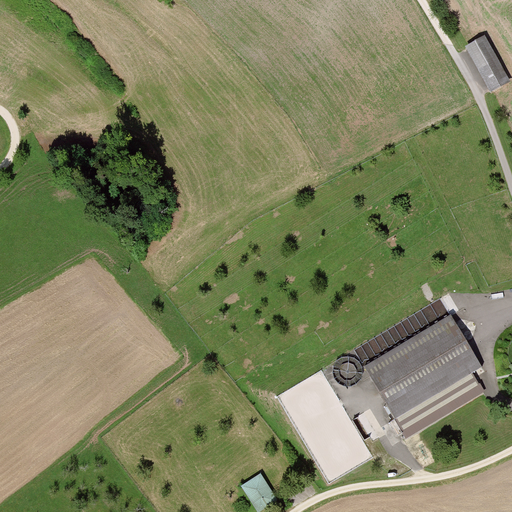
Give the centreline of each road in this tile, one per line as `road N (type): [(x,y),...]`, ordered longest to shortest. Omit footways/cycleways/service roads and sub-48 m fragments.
road 1 (track): [(511,447),(416,483),(347,486),(294,511)]
road 2 (track): [(420,0),(456,56),(511,192)]
